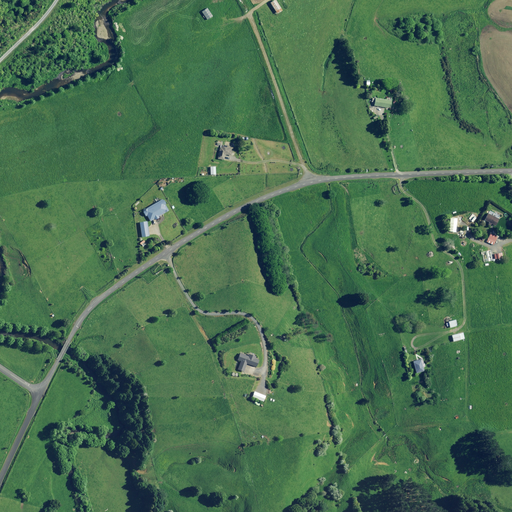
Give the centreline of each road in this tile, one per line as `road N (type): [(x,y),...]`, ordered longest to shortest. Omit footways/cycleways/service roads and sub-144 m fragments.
road 1 (unclassified): [(39,393),(98,301),(249,204),(343,177),(511,172)]
road 2 (track): [(309,182),(241,0)]
